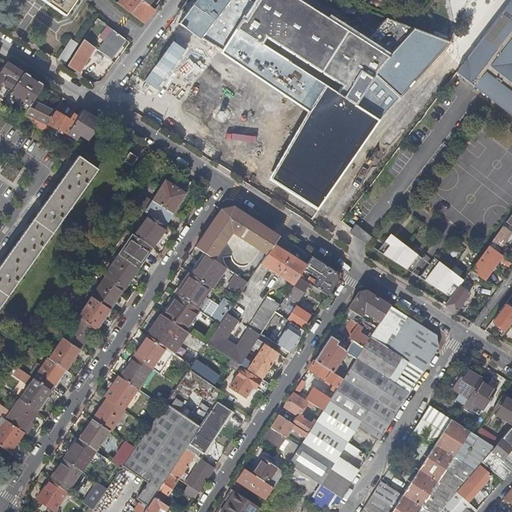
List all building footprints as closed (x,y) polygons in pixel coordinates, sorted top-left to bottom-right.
[(35,0),(34,1),(42,6),(45,2),(64,15),(74,0),(35,0)] [(142,0),(125,0),(146,16),(153,8),(149,5),(142,0)] [(365,41),(300,0),(255,0),(254,2),(250,0),(198,0),(181,24),(202,39),(221,54),(307,113),(268,179),(318,210),(380,121),(400,99),(450,42),(387,19),(365,41)] [(511,0),(484,37),(498,48),(503,41),(497,37),(508,21),(511,23),(511,0)] [(0,20),(4,23),(8,15),(0,10),(0,20)] [(484,37),(457,71),(511,112),(511,23),(508,21),(497,37),(503,41),(498,48),(484,37)] [(126,40),(115,31),(106,43),(109,45),(103,53),(111,59),(126,40)] [(68,65),(79,73),(81,69),(84,64),(80,62),(86,52),(89,55),(95,47),(84,39),(68,65)] [(0,72),(0,98),(4,102),(5,100),(8,96),(10,93),(17,82),(23,73),(6,62),(0,72)] [(19,108),(26,112),(29,108),(34,100),(43,85),(23,73),(17,82),(10,93),(8,96),(5,100),(12,104),(15,100),(17,102),(15,106),(19,109),(19,108)] [(26,112),(21,120),(43,130),(48,123),(55,111),(34,100),(29,108),(26,112)] [(88,140),(101,122),(82,110),(78,116),(68,133),(78,138),(79,135),(88,140)] [(55,111),(48,123),(68,133),(78,116),(74,114),(70,120),(55,111)] [(130,151),(124,160),(131,165),(137,156),(130,151)] [(78,156),(0,266),(0,305),(97,168),(78,156)] [(7,162),(0,173),(0,174),(14,183),(22,171),(7,162)] [(153,200),(130,185),(123,196),(150,214),(165,225),(186,193),(165,179),(153,200)] [(274,244),(280,236),(234,207),(221,210),(196,246),(205,252),(215,259),(232,233),(267,255),(274,244)] [(166,226),(165,225),(150,214),(136,235),(152,246),(166,226)] [(355,222),(349,232),(368,244),(373,236),(355,222)] [(502,226),(470,269),(474,272),(478,267),(484,270),(511,232),(502,226)] [(138,267),(152,246),(136,235),(127,229),(113,250),(120,255),(138,267)] [(377,250),(412,272),(423,255),(388,233),(381,244),(378,249),(377,250)] [(306,266),(312,256),(280,236),(274,244),(267,255),(261,264),(289,283),(288,285),(292,287),(299,276),(304,269),(306,266)] [(378,249),(381,244),(376,240),(373,246),(378,249)] [(225,266),(215,259),(205,252),(190,273),(211,286),(225,266)] [(419,276),(451,296),(460,283),(467,273),(434,252),(419,276)] [(124,289),(139,267),(138,267),(120,255),(106,276),(124,289)] [(322,291),(327,295),(337,279),(336,271),(312,256),(306,266),(304,269),(318,278),(313,286),(322,291)] [(286,296),(292,287),(288,285),(289,283),(261,264),(248,282),(235,303),(222,321),(221,323),(207,343),(231,359),(240,365),(261,334),(265,328),(273,316),(275,312),(286,296)] [(213,288),(228,268),(225,266),(211,286),(213,288)] [(460,283),(464,286),(470,278),(474,273),(474,272),(470,269),(467,273),(460,283)] [(211,286),(190,273),(176,293),(178,294),(197,307),(211,286)] [(474,273),(470,278),(477,283),(481,278),(474,273)] [(110,309),(124,289),(106,276),(105,276),(91,297),(110,309)] [(292,287),(286,296),(290,299),(292,297),(296,300),(297,299),(307,285),(308,282),(299,276),(292,287)] [(69,282),(66,279),(60,288),(66,292),(72,284),(69,282)] [(313,286),(308,282),(307,285),(320,293),(322,291),(313,286)] [(451,296),(444,305),(455,311),(469,292),(462,287),(464,286),(460,283),(451,296)] [(380,321),(383,317),(390,306),(367,291),(359,293),(348,308),(361,316),(364,312),(369,316),(370,314),(380,321)] [(185,330),(199,309),(197,307),(178,294),(164,315),(185,330)] [(207,296),(199,307),(212,316),(214,314),(220,305),(207,296)] [(110,309),(91,297),(77,317),(84,321),(95,328),(96,329),(110,309)] [(222,321),(235,303),(226,297),(220,305),(214,314),(222,321)] [(290,299),(280,314),(287,319),(291,314),(289,313),(292,307),(294,309),(296,305),(297,304),(290,299)] [(493,321),(505,330),(511,321),(511,308),(506,304),(493,321)] [(291,314),(287,319),(301,328),(310,314),(296,305),(294,309),(292,307),(289,313),(291,314)] [(402,356),(423,370),(438,346),(435,334),(390,306),(383,317),(397,326),(384,345),(402,356)] [(284,318),(275,312),(273,316),(281,322),(284,318)] [(377,326),(380,321),(370,314),(369,316),(364,312),(361,316),(363,317),(377,326)] [(188,332),(185,330),(164,315),(162,314),(148,335),(167,347),(174,352),(188,332)] [(360,323),(373,332),(377,326),(363,317),(360,323)] [(370,336),(384,345),(397,326),(383,317),(380,321),(377,326),(373,332),(370,336)] [(353,340),(364,347),(369,339),(358,332),(361,327),(358,324),(359,323),(354,320),(353,321),(351,320),(343,334),(353,340)] [(95,328),(84,321),(69,342),(80,349),(95,328)] [(277,336),(275,340),(287,347),(297,332),(285,325),(280,333),(277,336)] [(265,328),(261,334),(274,342),(275,340),(277,336),(265,328)] [(152,368),(167,347),(148,335),(134,355),(135,356),(152,368)] [(345,363),(351,367),(357,357),(364,347),(353,340),(347,350),(337,344),(338,341),(330,336),(314,360),(333,372),(337,365),(340,366),(342,363),(339,362),(342,358),(344,359),(346,356),(344,355),(346,352),(350,355),(345,363)] [(388,378),(402,356),(384,345),(370,336),(369,339),(364,347),(357,357),(388,378)] [(80,349),(69,342),(63,338),(49,358),(65,369),(66,370),(80,349)] [(264,343),(246,369),(261,378),(279,353),(264,343)] [(14,356),(9,362),(14,365),(19,359),(14,356)] [(139,389),(153,368),(152,368),(135,356),(121,376),(138,388),(139,389)] [(391,380),(409,391),(423,370),(402,356),(388,378),(391,380)] [(343,379),(374,400),(386,382),(388,384),(391,380),(388,378),(357,357),(351,367),(343,379)] [(49,358),(48,358),(42,367),(36,363),(29,375),(34,379),(51,390),(65,369),(49,358)] [(237,371),(240,365),(231,359),(228,365),(237,371)] [(189,369),(214,385),(220,377),(195,360),(189,369)] [(321,377),(337,387),(343,379),(333,372),(314,360),(309,369),(314,372),(321,377)] [(256,387),(264,392),(269,383),(261,378),(260,380),(242,368),(230,387),(245,397),(252,386),(255,388),(256,387)] [(452,388),(467,398),(479,380),(480,377),(465,368),(452,388)] [(217,401),(223,392),(214,385),(189,369),(178,385),(155,419),(150,427),(136,447),(123,466),(148,482),(137,498),(148,506),(154,496),(170,472),(185,448),(189,443),(200,426),(178,411),(192,390),(214,405),(217,401)] [(30,385),(20,399),(26,404),(36,410),(51,390),(34,379),(29,375),(28,374),(23,381),(30,385)] [(108,398),(124,409),(138,388),(121,376),(120,376),(106,397),(108,398)] [(303,378),(300,383),(307,388),(310,383),(303,378)] [(330,400),(329,401),(381,434),(395,413),(374,400),(343,379),(337,387),(335,391),(330,400)] [(374,400),(395,413),(409,391),(391,380),(388,384),(386,382),(374,400)] [(479,380),(467,398),(467,400),(475,405),(483,410),(495,390),(479,380)] [(325,385),(320,393),(330,400),(335,391),(325,385)] [(293,393),(284,407),(298,415),(298,416),(298,415),(307,402),(293,393)] [(320,393),(313,404),(323,410),(329,401),(330,400),(320,393)] [(511,401),(501,395),(491,411),(511,424),(511,401)] [(110,429),(112,431),(126,410),(124,409),(108,398),(94,418),(110,429)] [(12,424),(25,432),(32,421),(38,412),(36,410),(26,404),(20,399),(9,415),(1,410),(0,411),(0,415),(6,419),(12,424)] [(475,405),(467,400),(463,405),(472,410),(475,405)] [(200,426),(189,443),(204,452),(231,411),(217,401),(214,405),(200,426)] [(323,410),(315,422),(347,442),(357,427),(377,440),(381,434),(329,401),(323,410)] [(442,432),(434,444),(474,470),(478,465),(481,461),(494,446),(476,435),(429,405),(421,419),(442,432)] [(150,427),(155,419),(150,415),(145,423),(150,427)] [(279,415),(271,427),(286,437),(292,427),(295,428),(296,426),(292,424),(279,415)] [(292,424),(296,426),(308,433),(313,425),(298,415),(298,416),(298,415),(292,424)] [(79,439),(95,451),(110,429),(94,418),(90,424),(88,422),(83,430),(85,431),(79,439)] [(0,428),(0,445),(10,453),(25,432),(12,424),(6,419),(0,428)] [(25,432),(28,434),(35,423),(32,421),(25,432)] [(313,425),(308,433),(302,443),(334,463),(339,456),(347,442),(315,422),(313,425)] [(286,437),(271,427),(264,437),(264,438),(279,448),(286,437)] [(481,461),(502,480),(508,474),(495,463),(510,446),(511,446),(511,428),(511,427),(494,446),(481,461)] [(288,438),(286,437),(279,448),(281,449),(288,438)] [(81,471),(95,451),(79,439),(78,439),(64,459),(81,471)] [(121,468),(123,466),(136,447),(126,441),(112,462),(121,468)] [(302,443),(300,446),(293,457),(288,464),(320,485),(330,470),(334,463),(302,443)] [(434,444),(418,469),(454,493),(455,492),(474,470),(434,444)] [(185,448),(170,472),(178,478),(181,480),(185,473),(183,472),(195,454),(185,448)] [(339,456),(334,463),(354,476),(359,469),(339,456)] [(258,465),(252,474),(273,487),(282,474),(272,467),(273,465),(263,458),(258,465)] [(64,459),(50,479),(67,491),(81,471),(64,459)] [(202,459),(186,483),(188,484),(199,491),(215,467),(202,459)] [(256,463),(250,472),(252,474),(258,465),(256,463)] [(354,476),(334,463),(330,470),(350,482),(354,476)] [(474,470),(455,492),(467,502),(490,475),(478,465),(474,470)] [(250,472),(244,468),(238,477),(267,496),(273,487),(252,474),(250,472)] [(401,495),(428,511),(437,511),(454,493),(418,469),(401,495)] [(330,470),(320,485),(340,497),(341,498),(350,482),(330,470)] [(170,472),(154,496),(161,501),(165,493),(167,494),(178,478),(170,472)] [(67,491),(50,479),(37,499),(54,511),(68,491),(67,491)] [(372,511),(428,511),(401,495),(381,481),(364,507),(372,511)] [(93,509),(107,489),(97,482),(83,502),(90,506),(93,509)] [(183,491),(195,498),(199,491),(188,484),(183,491)] [(257,511),(260,507),(231,488),(224,498),(229,501),(245,511),(257,511)] [(474,511),(476,510),(467,502),(455,492),(454,493),(437,511),(474,511)] [(147,507),(143,511),(156,511),(160,507),(168,511),(169,511),(172,508),(161,501),(154,496),(148,506),(147,507)] [(245,511),(229,501),(221,511),(245,511)] [(136,511),(143,511),(147,507),(140,503),(134,511),(136,511)]
